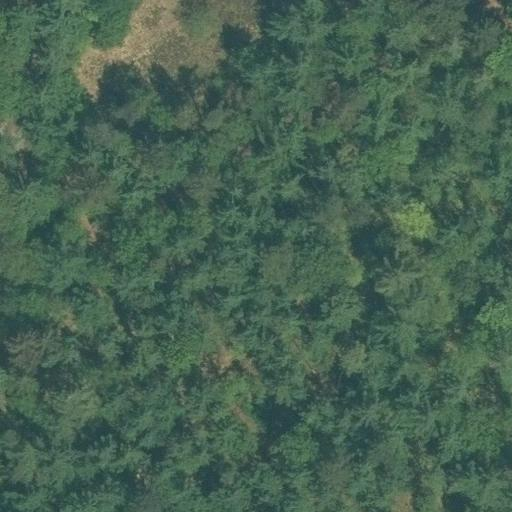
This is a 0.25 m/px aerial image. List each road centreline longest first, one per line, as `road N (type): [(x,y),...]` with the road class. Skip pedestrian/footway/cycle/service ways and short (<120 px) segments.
road 1 (track): [(511,0),(0,289)]
road 2 (track): [(0,248),(42,0)]
